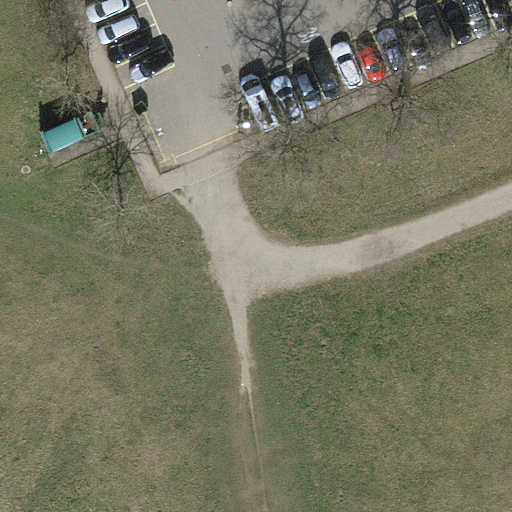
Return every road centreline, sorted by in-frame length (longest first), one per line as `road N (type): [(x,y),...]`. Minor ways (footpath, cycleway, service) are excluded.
road 1 (track): [(511,191),(353,259),(280,261),(234,252),(201,171),(219,38)]
road 2 (unclassified): [(178,0),(184,15),(219,38),(264,33),(343,0)]
